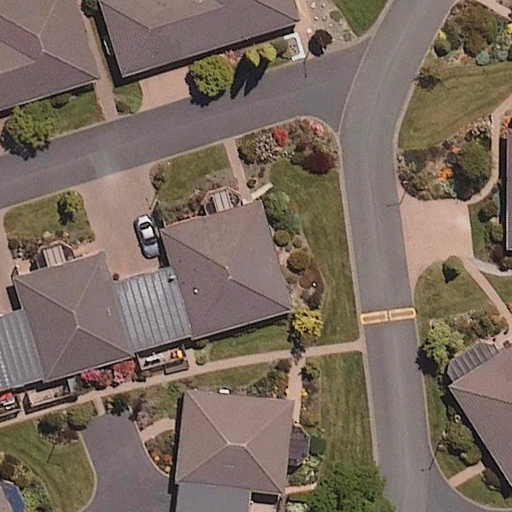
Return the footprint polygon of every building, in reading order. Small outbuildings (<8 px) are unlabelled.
[(0,0),(0,105),(97,77),(73,0),(0,0)] [(297,19),(290,0),(102,0),(124,72),(297,19)] [(0,390),(288,304),(256,197),(161,226),(173,265),(109,284),(99,251),(16,276),(25,308),(0,315),(0,390)] [(511,342),(498,352),(489,337),(441,367),(511,482),(511,342)] [(246,511),(249,488),(283,491),(290,399),(185,391),(175,511),(246,511)] [(12,511),(0,484),(0,511),(12,511)]
